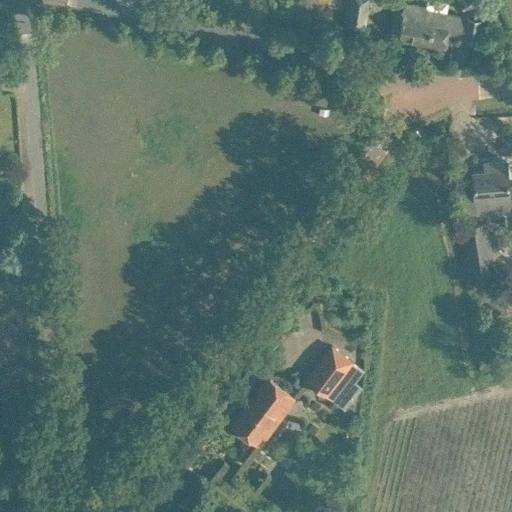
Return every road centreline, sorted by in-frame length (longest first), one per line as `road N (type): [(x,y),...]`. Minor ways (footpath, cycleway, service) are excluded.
road 1 (tertiary): [(95,511),(426,97)]
road 2 (residential): [(47,511),(18,0)]
road 3 (unclassified): [(426,97),(374,71),(74,0)]
